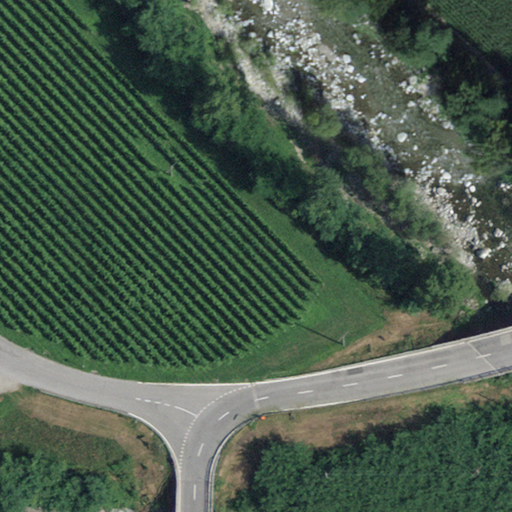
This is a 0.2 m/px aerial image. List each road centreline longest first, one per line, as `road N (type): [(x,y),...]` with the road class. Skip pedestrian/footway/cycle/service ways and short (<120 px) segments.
road 1 (tertiary): [(197,408),(511,347)]
road 2 (tertiary): [(0,355),(79,385),(197,408)]
